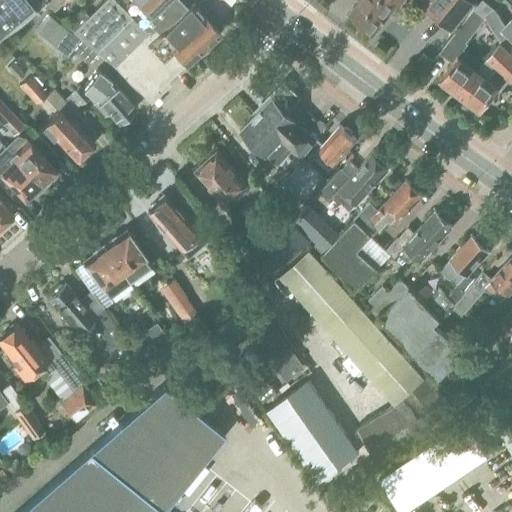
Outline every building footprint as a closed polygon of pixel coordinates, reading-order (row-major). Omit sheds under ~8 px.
[(0,0),(0,41),(37,10),(28,0),(0,0)] [(48,0),(46,2),(54,10),(63,0),(48,0)] [(103,0),(89,15),(83,10),(67,26),(80,36),(100,52),(115,65),(184,3),(180,0),(103,0)] [(360,0),(351,13),(373,30),(389,10),(391,12),(400,0),(360,0)] [(424,0),(420,5),(452,31),(476,3),(472,0),(424,0)] [(184,3),(115,65),(130,81),(138,89),(149,80),(156,88),(219,33),(193,3),(188,8),(184,3)] [(455,32),(466,41),(486,17),(474,8),(455,32)] [(100,52),(80,36),(78,39),(49,15),(36,30),(66,54),(73,47),(91,62),(100,52)] [(488,56),(478,70),(460,94),(467,98),(465,101),(475,109),(477,106),(479,108),(497,85),(487,77),(496,66),(510,80),(511,77),(511,53),(499,41),(488,56)] [(450,91),(453,88),(460,94),(478,70),(458,55),(440,78),(443,80),(440,83),(450,91)] [(7,66),(17,79),(24,73),(14,60),(7,66)] [(80,85),(73,92),(82,102),(89,96),(89,95),(90,93),(96,97),(98,95),(100,98),(99,98),(99,99),(94,103),(105,115),(109,111),(118,121),(135,107),(115,84),(115,85),(111,80),(112,78),(99,68),(83,88),(80,85)] [(20,82),(19,84),(35,103),(47,93),(30,73),(27,76),(20,82)] [(298,121),(287,111),(299,99),(283,84),(258,110),(277,127),(294,146),(301,153),(316,136),(315,137),(297,121),(298,121)] [(0,98),(0,121),(2,124),(14,113),(0,98)] [(78,156),(94,141),(72,118),(69,120),(60,110),(44,125),(54,135),(56,133),(78,156)] [(277,127),(258,110),(241,128),(266,153),(267,152),(277,162),(293,146),(300,153),(299,154),(309,163),(310,161),(301,153),(294,146),(277,127)] [(501,112),(494,119),(502,125),(508,118),(501,112)] [(326,124),(320,119),(312,128),(317,134),(326,124)] [(324,143),(316,136),(301,153),(310,161),(315,155),(330,167),(335,161),(336,162),(357,138),(340,124),(324,143)] [(7,145),(46,182),(58,171),(27,137),(18,135),(7,145)] [(46,182),(7,145),(6,146),(12,152),(0,162),(0,167),(7,175),(6,176),(27,200),(46,182)] [(227,203),(248,183),(218,149),(196,168),(227,203)] [(372,152),(351,175),(342,167),(321,191),(328,198),(333,193),(349,209),(388,166),(372,152)] [(354,217),(355,219),(337,238),(324,251),(356,288),(377,267),(357,248),(389,214),(396,221),(416,199),(422,193),(406,179),(404,181),(385,201),(385,200),(378,208),(370,200),(354,217)] [(208,238),(189,217),(179,205),(177,206),(167,194),(149,210),(170,233),(168,235),(187,257),(208,238)] [(0,224),(12,213),(0,199),(0,224)] [(398,237),(387,249),(403,263),(407,258),(414,251),(421,257),(452,224),(437,209),(415,233),(409,227),(399,237),(398,237)] [(289,215),(270,232),(292,255),(310,238),(296,223),(289,215)] [(151,261),(146,255),(127,228),(117,235),(116,233),(105,241),(130,276),(151,261)] [(337,238),(328,229),(315,243),(324,251),(337,238)] [(489,249),(472,234),(442,267),(458,282),(456,285),(455,288),(461,293),(475,279),(468,272),(489,249)] [(130,276),(105,241),(92,250),(93,253),(85,259),(108,292),(130,276)] [(311,248),(282,274),(396,401),(425,376),(396,345),(387,334),(372,317),(311,248)] [(456,299),(453,302),(463,312),(484,289),(482,287),(486,283),(502,297),(507,292),(508,293),(511,288),(511,255),(511,256),(493,277),(484,268),(475,279),(461,293),(456,299)] [(141,358),(128,341),(104,306),(93,313),(67,282),(50,296),(69,319),(67,321),(75,331),(92,317),(108,341),(105,344),(126,373),(143,361),(141,358)] [(383,284),(369,298),(373,303),(370,306),(378,314),(380,312),(401,292),(393,284),(388,289),(383,284)] [(401,292),(380,312),(378,314),(412,348),(435,322),(453,302),(456,299),(461,293),(455,288),(448,295),(439,287),(424,301),(409,285),(401,292)] [(182,291),(169,300),(201,346),(214,337),(202,320),(194,308),(182,291)] [(509,330),(511,325),(511,308),(500,322),(509,330)] [(236,317),(215,331),(226,347),(246,333),(237,319),(236,317)] [(55,366),(74,391),(61,401),(75,419),(97,402),(86,389),(89,387),(49,334),(38,343),(32,335),(30,337),(18,321),(0,334),(0,338),(18,362),(15,364),(24,377),(39,366),(45,374),(55,366)] [(128,341),(141,358),(144,357),(147,361),(163,349),(160,346),(168,339),(156,321),(128,341)] [(435,322),(412,348),(438,377),(464,350),(435,322)] [(304,364),(277,327),(261,338),(287,376),(295,370),(296,372),(299,370),(298,368),(304,364)] [(239,342),(227,350),(235,362),(247,354),(239,342)] [(319,480),(359,452),(327,407),(329,405),(321,393),(319,394),(308,379),(268,408),(319,480)] [(164,384),(15,511),(159,511),(175,493),(199,463),(224,432),(164,384)] [(473,419),(484,407),(475,399),(465,410),(473,419)] [(24,403),(13,410),(32,436),(43,428),(24,403)] [(511,416),(497,427),(511,450),(511,416)] [(15,457),(6,464),(13,473),(22,466),(15,457)]
